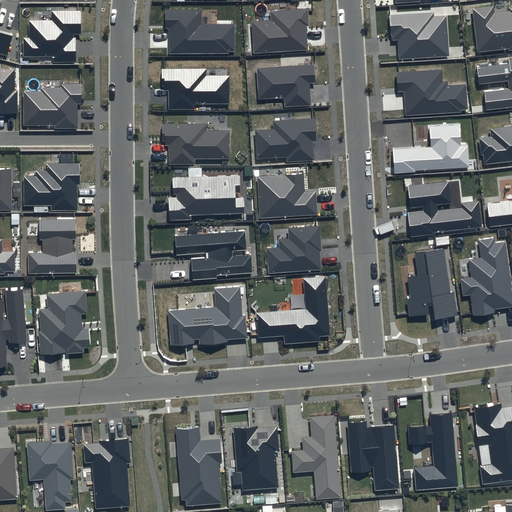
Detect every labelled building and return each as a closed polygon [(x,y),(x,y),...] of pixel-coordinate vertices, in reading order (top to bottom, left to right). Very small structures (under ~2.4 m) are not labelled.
[(488,3),(469,6),(474,49),(511,43),(511,0),(503,1),(504,7),(489,9),(488,3)] [(304,5),(266,7),(267,18),(247,19),(249,46),(300,43),(298,21),(304,20),(304,5)] [(78,7),(49,8),(49,17),(27,18),(28,38),(21,38),(22,52),(45,51),(45,60),(72,59),(71,32),(79,32),(78,7)] [(197,7),(160,7),(160,25),(164,26),(164,49),(231,49),(231,20),(197,20),(197,7)] [(429,9),(384,11),(386,38),(393,38),(394,52),(442,50),(440,15),(429,15),(429,9)] [(0,13),(1,11),(0,10),(0,54),(7,56),(14,33),(0,28),(0,13)] [(511,55),(471,60),(473,81),(499,78),(500,87),(477,90),(479,106),(511,102),(511,77),(511,75),(511,74),(511,55)] [(310,62),(252,65),(254,95),(279,93),(279,102),(306,100),(305,77),(311,77),(310,62)] [(203,64),(158,65),(158,86),(165,86),(165,106),(191,106),(191,98),(225,98),(225,72),(203,72),(203,64)] [(0,111),(11,111),(10,65),(0,65),(0,111)] [(438,65),(390,67),(391,88),(403,88),(404,108),(460,105),(459,83),(443,83),(443,77),(439,77),(438,65)] [(80,99),(80,78),(56,78),(56,84),(38,84),(38,90),(19,90),(20,122),(51,121),(51,127),(73,127),(73,99),(80,99)] [(313,112),(268,116),(269,128),(251,129),(253,151),(285,148),(285,156),(310,153),(309,137),(315,137),(313,112)] [(200,121),(157,121),(157,138),(164,141),(164,158),(190,158),(190,153),(224,152),(224,129),(201,129),(200,121)] [(511,123),(486,126),(487,133),(475,134),(478,157),(511,153),(511,123)] [(460,146),(459,125),(430,127),(432,147),(393,149),(394,173),(416,172),(416,170),(469,167),(468,145),(460,146)] [(36,177),(24,177),(24,206),(51,206),(51,211),(77,211),(77,185),(81,185),(81,163),(46,163),(46,171),(36,171),(36,177)] [(0,210),(11,211),(11,168),(0,167),(0,210)] [(300,169),(253,172),(256,213),(313,209),(312,189),(301,190),(300,169)] [(235,172),(169,176),(170,196),(165,196),(167,220),(184,219),(184,213),(238,209),(236,192),(230,192),(230,185),(236,185),(235,172)] [(511,191),(511,197),(483,201),(486,221),(511,217),(511,176),(510,176),(511,191)] [(444,178),(399,182),(401,206),(415,204),(415,211),(400,212),(401,230),(477,224),(474,199),(458,201),(459,204),(446,206),(444,178)] [(72,215),(33,214),(33,235),(38,237),(38,247),(23,247),(22,272),(74,272),(74,246),(64,245),(64,235),(72,235),(72,215)] [(318,222),(282,224),(283,235),(273,236),(274,245),(266,246),(268,266),(315,263),(313,246),(320,245),(318,222)] [(245,231),(175,236),(177,255),(209,253),(209,258),(191,259),(193,280),(217,278),(217,275),(252,273),(251,255),(232,256),(232,251),(247,250),(245,231)] [(488,236),(475,238),(478,255),(461,258),(463,274),(453,275),(456,296),(462,295),(465,314),(487,310),(486,304),(507,301),(499,240),(488,241),(488,236)] [(0,271),(15,271),(14,252),(2,252),(1,239),(0,239),(0,271)] [(444,292),(438,245),(402,250),(405,271),(394,273),(400,315),(420,312),(421,317),(453,313),(450,291),(444,292)] [(326,328),(321,273),(295,275),(297,305),(254,308),(256,331),(279,329),(280,339),(316,337),(315,329),(326,328)] [(242,334),(238,283),(208,285),(210,303),(165,306),(168,340),(242,334)] [(19,286),(1,288),(4,320),(0,320),(0,362),(1,362),(0,351),(0,340),(25,338),(19,286)] [(82,286),(41,290),(43,305),(33,306),(37,350),(77,346),(76,335),(82,335),(79,310),(85,310),(82,286)] [(497,400),(467,404),(472,440),(485,439),(488,464),(478,465),(480,475),(511,470),(511,402),(498,404),(497,400)] [(449,408),(423,409),(424,425),(404,426),(405,443),(421,442),(422,463),(410,464),(411,485),(454,482),(449,408)] [(331,413),(306,414),(307,434),(295,435),(296,446),(287,447),(288,468),(312,467),(313,493),(335,492),(331,413)] [(362,417),(341,419),(345,469),(370,467),(371,482),(393,481),(389,423),(363,425),(362,417)] [(274,423),(228,426),(231,467),(240,466),(241,482),(273,480),(270,448),(275,448),(274,423)] [(194,424),(172,425),(178,497),(216,494),(213,458),(218,458),(216,433),(195,434),(194,424)] [(52,440),(27,442),(30,481),(43,480),(46,511),(65,509),(64,502),(72,502),(71,480),(75,480),(72,443),(52,444),(52,440)] [(101,443),(84,444),(85,463),(92,462),(96,509),(130,506),(127,463),(130,463),(129,440),(105,441),(106,447),(101,448),(101,443)] [(0,500),(17,499),(14,448),(0,448),(0,500)] [(494,511),(486,511),(511,511),(511,503),(505,504),(506,511),(494,511)]
